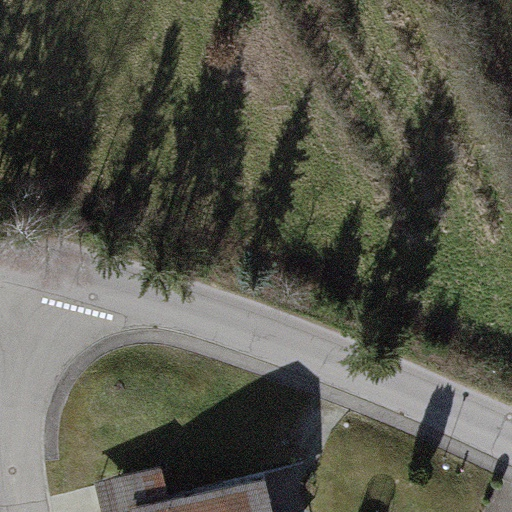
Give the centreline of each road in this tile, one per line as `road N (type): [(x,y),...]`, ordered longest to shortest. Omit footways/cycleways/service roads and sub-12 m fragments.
road 1 (residential): [(511,438),(353,363),(0,255)]
road 2 (residential): [(0,326),(33,511)]
